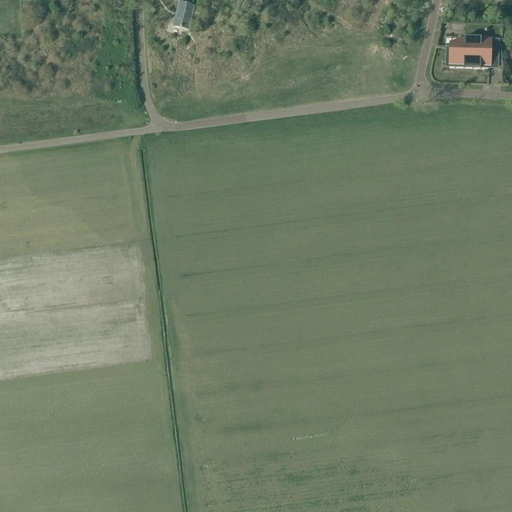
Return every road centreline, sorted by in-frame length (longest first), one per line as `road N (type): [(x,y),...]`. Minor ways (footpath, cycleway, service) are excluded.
road 1 (unclassified): [(169,129),(416,96)]
road 2 (unclassified): [(0,149),(169,129)]
road 3 (residential): [(169,129),(144,96),(139,0)]
